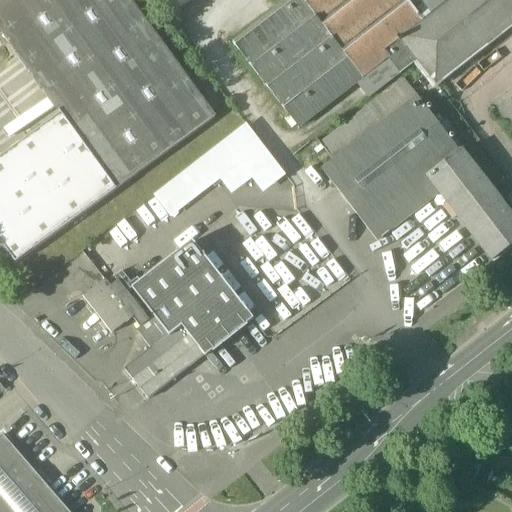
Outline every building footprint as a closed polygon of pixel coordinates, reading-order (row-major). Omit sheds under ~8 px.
[(215,119),(128,0),(0,0),(0,32),(60,116),(116,191),(215,119)] [(192,0),(170,0),(178,10),(192,0)] [(403,0),(290,0),(232,45),(298,129),(388,59),(383,52),(399,39),(421,22),(403,0)] [(511,0),(403,0),(421,22),(399,39),(435,85),(511,24),(511,0)] [(416,99),(323,172),(377,242),(440,194),(428,178),(460,153),(459,153),(416,99)] [(60,116),(0,159),(0,243),(15,265),(117,191),(116,191),(60,116)] [(249,125),(150,194),(168,219),(221,182),(231,195),(253,179),(263,193),(286,177),(249,125)] [(460,153),(428,178),(440,194),(494,263),(511,248),(511,217),(461,152),(459,153),(460,153)] [(253,320),(193,243),(133,291),(155,319),(168,309),(205,356),(205,357),(253,320),(252,320),(253,320)] [(133,319),(105,282),(84,298),(112,335),(133,319)] [(205,356),(168,309),(155,319),(137,333),(152,351),(126,372),(148,401),(205,356)] [(67,511),(3,437),(0,439),(0,511),(67,511)]
